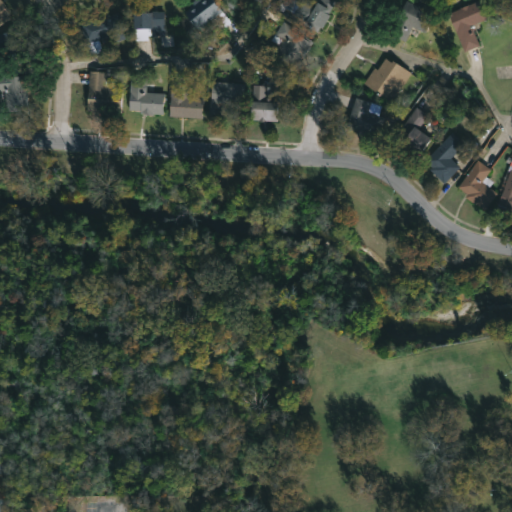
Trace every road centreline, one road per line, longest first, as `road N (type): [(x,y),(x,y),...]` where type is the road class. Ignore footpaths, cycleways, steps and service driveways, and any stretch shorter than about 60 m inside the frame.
road 1 (residential): [(511,249),(467,243),(401,189),(336,162),(0,142)]
road 2 (residential): [(354,0),(299,107),(291,159)]
road 3 (residential): [(45,0),(62,47),(61,142)]
